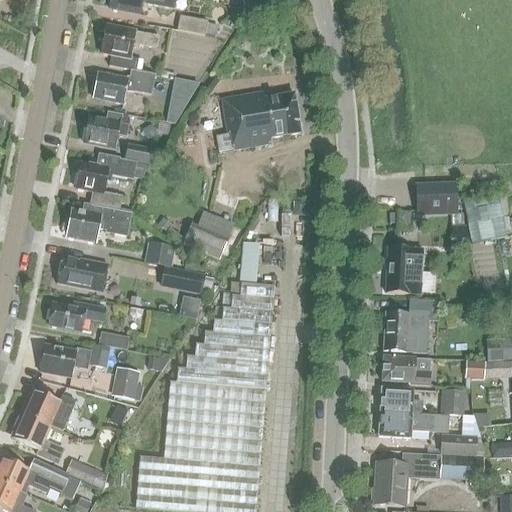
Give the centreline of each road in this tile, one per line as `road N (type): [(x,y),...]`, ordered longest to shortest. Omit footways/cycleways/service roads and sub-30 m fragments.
road 1 (secondary): [(327,511),(350,189),(337,60),(318,0)]
road 2 (residential): [(58,0),(0,311)]
